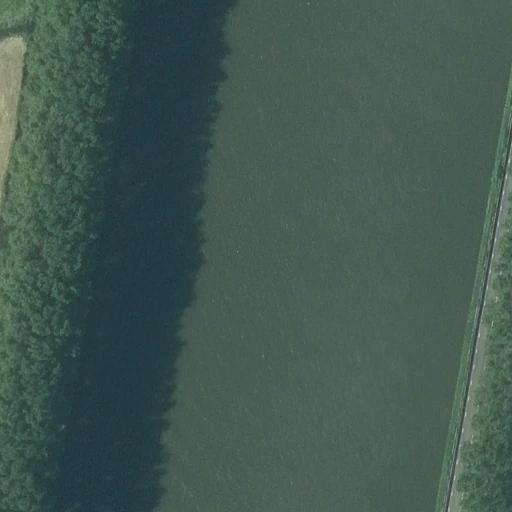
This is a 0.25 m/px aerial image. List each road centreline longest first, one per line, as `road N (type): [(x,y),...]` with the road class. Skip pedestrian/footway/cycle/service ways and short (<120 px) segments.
road 1 (unclassified): [(20,511),(107,0)]
road 2 (tertiary): [(461,511),(511,223)]
